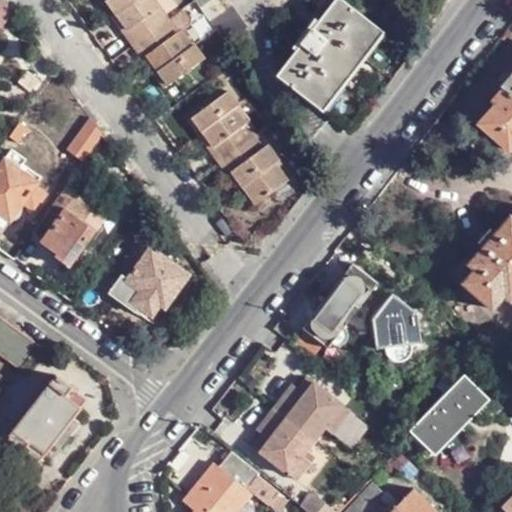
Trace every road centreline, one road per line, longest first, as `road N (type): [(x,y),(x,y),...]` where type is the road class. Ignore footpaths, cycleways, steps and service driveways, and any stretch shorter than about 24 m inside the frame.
road 1 (residential): [(487,0),(167,399)]
road 2 (residential): [(0,278),(167,399)]
road 3 (unknown): [(373,147),(463,201),(511,192)]
road 4 (residential): [(167,399),(126,448),(111,489),(115,511)]
